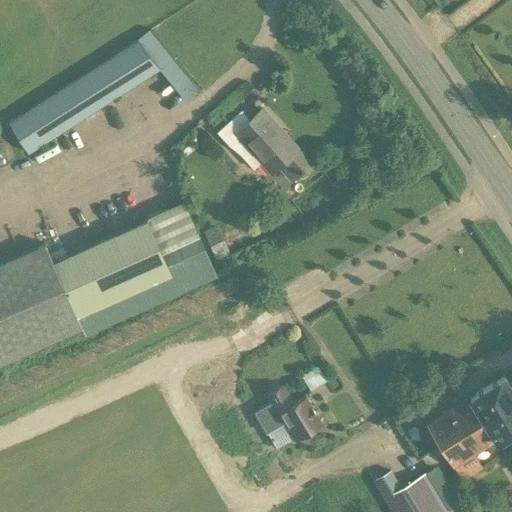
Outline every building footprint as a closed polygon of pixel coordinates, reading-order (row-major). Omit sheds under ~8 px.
[(135,85),(160,70),(175,61),(149,30),(125,46),(114,53),(135,85)] [(99,107),(135,85),(114,53),(78,76),(99,107)] [(199,89),(175,61),(160,70),(185,100),(199,89)] [(63,129),(99,107),(78,76),(43,98),(63,129)] [(26,151),(63,129),(43,98),(8,121),(26,151)] [(293,180),(311,164),(279,129),(262,110),(250,120),(241,111),(227,123),(217,133),(229,145),(239,137),(257,158),(272,174),(280,166),(293,180)] [(184,201),(147,219),(154,235),(162,252),(177,288),(198,279),(208,275),(215,271),(212,264),(207,252),(203,242),(199,234),(184,201)] [(147,219),(116,232),(146,302),(177,288),(162,252),(154,235),(147,219)] [(86,245),(53,261),(81,329),(146,302),(116,232),(86,245)] [(46,245),(10,260),(46,344),(81,329),(53,261),(46,245)] [(0,264),(0,332),(11,359),(46,344),(10,260),(0,264)] [(230,294),(79,368),(99,408),(250,334),(230,294)] [(0,332),(0,363),(11,359),(0,332)] [(300,373),(307,387),(323,379),(316,365),(300,373)] [(439,444),(511,398),(511,388),(503,374),(469,395),(470,396),(426,423),(439,444)] [(304,428),(320,418),(305,393),(292,400),(280,381),(265,391),(270,398),(253,409),(265,429),(282,419),(285,424),(284,430),(290,432),(292,435),(296,433),(303,435),(304,428)] [(85,511),(14,384),(0,392),(0,465),(25,511),(85,511)] [(511,428),(511,398),(439,444),(451,465),(496,438),(511,428)] [(371,482),(390,511),(448,511),(424,472),(400,486),(390,469),(371,482)]
